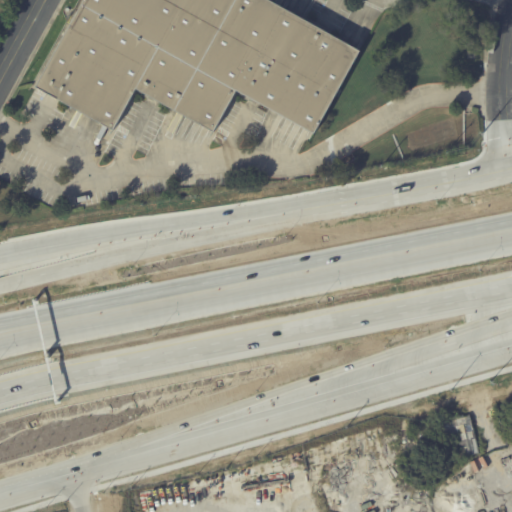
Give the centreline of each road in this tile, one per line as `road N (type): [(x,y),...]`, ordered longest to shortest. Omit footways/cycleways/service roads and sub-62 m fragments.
road 1 (motorway): [(132,452),(511,309)]
road 2 (motorway): [(382,264),(0,344)]
road 3 (motorway): [(382,264),(313,266),(0,325)]
road 4 (secondary): [(132,452),(465,359)]
road 5 (motorway): [(0,391),(311,318)]
road 6 (secondary): [(280,215),(0,281)]
road 7 (tertiary): [(280,215),(185,222),(0,257)]
road 8 (secondary): [(509,167),(280,215)]
road 9 (motorway): [(311,318),(511,274)]
road 10 (residential): [(509,167),(502,82),(511,11)]
road 11 (secondary): [(0,492),(132,452)]
road 12 (motorway): [(511,231),(382,264)]
